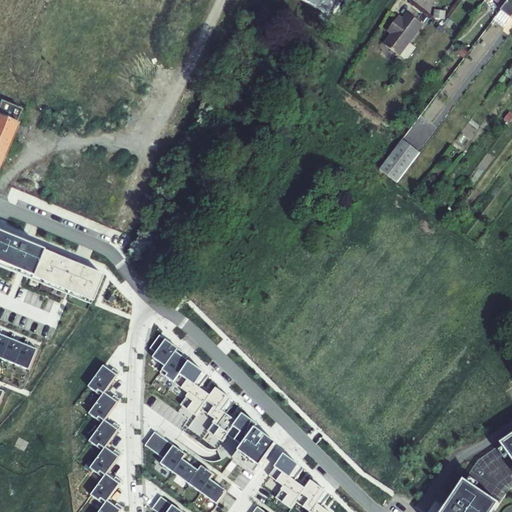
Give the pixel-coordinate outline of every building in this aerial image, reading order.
[(299,0),(339,20),(349,0),(299,0)] [(511,0),(509,0),(504,6),(501,10),(511,18),(511,17),(511,0)] [(501,10),(495,18),(505,26),(511,18),(501,10)] [(392,35),(384,45),(399,56),(400,56),(404,59),(407,59),(416,48),(409,43),(423,25),(408,13),(403,20),(399,17),(390,29),(394,32),(392,35)] [(0,165),(18,123),(16,122),(22,109),(0,100),(0,101),(0,165)] [(403,139),(380,169),(398,182),(421,152),(403,139)] [(447,212),(453,217),(460,208),(454,203),(447,212)] [(0,263),(91,301),(102,274),(0,231),(0,263)] [(111,294),(107,301),(111,303),(115,297),(111,294)] [(0,358),(2,359),(10,338),(0,333),(0,331),(1,329),(0,328),(0,358)] [(2,359),(15,364),(24,344),(13,339),(15,335),(12,334),(10,338),(2,359)] [(233,457),(254,473),(276,443),(255,427),(257,424),(242,413),(236,421),(225,413),(234,401),(215,387),(209,395),(199,388),(207,375),(182,356),(184,353),(159,335),(150,348),(156,353),(152,357),(165,366),(160,373),(189,393),(180,404),(195,415),(200,408),(215,419),(207,430),(222,441),(227,434),(242,445),(233,457)] [(15,364),(28,370),(37,349),(26,345),(28,340),(26,339),(24,344),(15,364)] [(88,387),(101,396),(104,393),(119,373),(113,368),(111,371),(103,366),(88,387)] [(89,413),(102,423),(105,420),(119,400),(113,395),(111,398),(104,393),(101,396),(89,413)] [(89,440),(103,450),(106,447),(120,426),(114,422),(112,425),(105,420),(102,423),(89,440)] [(154,432),(145,445),(164,459),(173,446),(154,432)] [(511,435),(502,443),(511,456),(511,435)] [(479,460),(464,480),(501,505),(508,489),(511,486),(511,456),(502,443),(479,460)] [(173,446),(164,459),(160,463),(216,504),(226,491),(210,479),(213,475),(201,466),(197,470),(182,459),(186,454),(173,446)] [(90,467),(104,477),(106,473),(121,453),(115,449),(113,452),(106,447),(103,450),(90,467)] [(267,477),(282,487),(274,498),(289,510),(295,502),(308,511),(327,511),(320,507),(329,495),(310,481),(304,488),(293,481),(302,468),(283,454),(267,477)] [(91,494),(104,504),(107,500),(122,480),(115,476),(113,479),(106,473),(104,477),(91,494)] [(442,511),(495,511),(501,505),(464,480),(442,511)] [(98,511),(119,511),(123,508),(116,503),(114,506),(107,500),(104,504),(98,511)]
